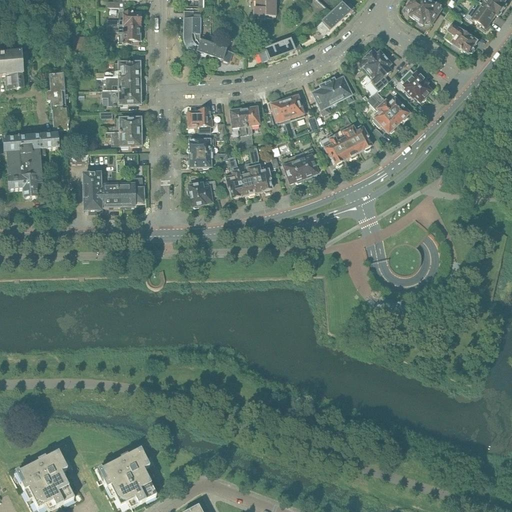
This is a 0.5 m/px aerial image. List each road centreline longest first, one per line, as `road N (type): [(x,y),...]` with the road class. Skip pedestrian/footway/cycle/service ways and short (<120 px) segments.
road 1 (secondary): [(165,235),(244,228),(358,194),(416,156),(468,95)]
road 2 (residential): [(162,91),(274,80),(329,55),(372,19)]
road 3 (secondary): [(0,238),(165,235)]
road 4 (unclassified): [(162,91),(165,235)]
road 5 (residential): [(274,511),(202,486),(161,511)]
road 6 (unclassified): [(468,95),(372,19)]
